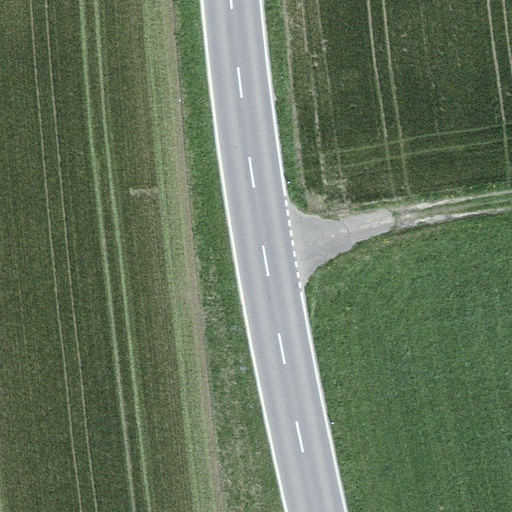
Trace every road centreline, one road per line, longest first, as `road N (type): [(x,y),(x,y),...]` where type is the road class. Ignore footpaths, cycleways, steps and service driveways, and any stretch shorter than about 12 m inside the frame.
road 1 (secondary): [(315,511),(261,244),(230,0)]
road 2 (track): [(261,244),(511,199)]
